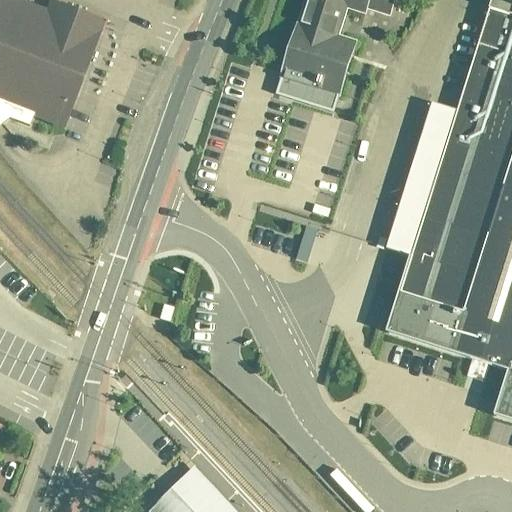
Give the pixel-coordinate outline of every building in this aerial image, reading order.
[(0,0),(0,95),(53,116),(95,12),(65,0),(32,0),(32,1),(28,0),(0,0)] [(355,40),(339,34),(348,3),(390,16),(395,0),(299,0),(277,75),(339,94),(355,40)] [(511,0),(487,0),(383,333),(496,369),(483,410),(511,418),(511,0)] [(369,159),(379,107),(365,104),(355,157),(369,159)] [(302,261),(313,228),(302,224),(291,258),(302,261)] [(177,322),(181,308),(170,305),(166,319),(177,322)] [(464,365),(462,376),(485,380),(487,369),(464,365)] [(231,511),(192,471),(148,511),(231,511)]
